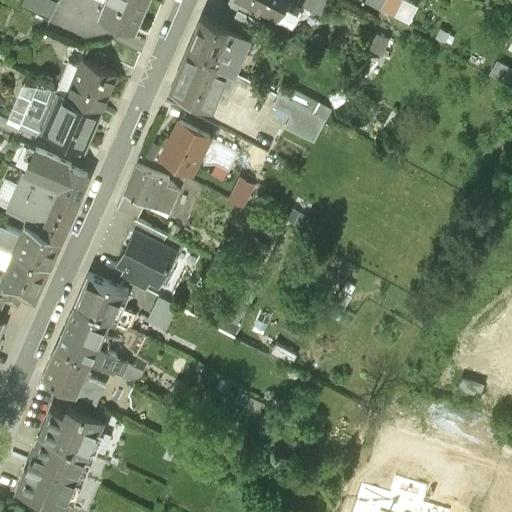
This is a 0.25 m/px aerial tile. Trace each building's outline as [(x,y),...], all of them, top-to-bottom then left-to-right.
[(145,0),(103,0),(100,9),(135,24),(145,0)] [(256,0),(293,20),(302,4),(294,0),(256,0)] [(372,0),(379,4),(381,1),(395,9),(400,0),(372,0)] [(229,23),(202,11),(188,43),(215,56),(220,44),(229,23)] [(215,56),(188,43),(172,83),(212,102),(226,67),(228,63),(225,62),(215,56)] [(215,56),(225,62),(231,49),(220,44),(215,56)] [(116,67),(84,52),(68,89),(100,104),(116,67)] [(511,62),(498,55),(491,68),(511,78),(511,62)] [(228,63),(226,67),(248,79),(250,75),(228,63)] [(100,104),(68,89),(62,86),(45,124),(84,141),(100,104)] [(326,115),(278,90),(273,100),(291,109),(285,121),(314,136),(326,115)] [(210,131),(180,115),(163,147),(179,156),(181,161),(186,164),(192,162),(193,163),(210,131)] [(79,151),(84,141),(45,124),(41,122),(38,130),(79,151)] [(58,154),(36,144),(25,169),(79,193),(88,171),(71,163),(71,161),(58,155),(58,154)] [(170,174),(138,160),(124,190),(144,199),(169,210),(180,186),(167,181),(170,174)] [(79,193),(25,169),(8,206),(27,214),(26,220),(26,221),(60,235),(79,193)] [(144,199),(124,190),(118,203),(139,212),(144,199)] [(131,225),(162,241),(167,231),(137,215),(131,225)] [(60,235),(26,221),(15,246),(15,247),(48,262),(60,235)] [(131,225),(124,238),(129,241),(119,260),(128,264),(148,275),(158,280),(166,264),(172,267),(180,251),(162,241),(131,225)] [(48,262),(15,247),(0,277),(0,278),(8,282),(6,287),(19,292),(21,288),(34,294),(48,262)] [(148,275),(128,264),(122,275),(143,285),(148,275)] [(129,288),(89,270),(75,301),(109,316),(125,323),(132,309),(121,304),(129,288)] [(180,305),(160,295),(148,317),(168,327),(180,305)] [(109,316),(75,301),(58,341),(83,353),(109,365),(114,353),(115,351),(97,343),(109,316)] [(83,353),(58,341),(44,373),(75,390),(88,361),(83,353)] [(114,353),(109,365),(137,380),(143,368),(114,353)] [(89,382),(83,393),(97,401),(102,389),(89,382)] [(78,407),(101,417),(106,406),(97,401),(83,393),(78,407)] [(65,506),(103,418),(101,417),(78,407),(70,404),(66,412),(52,406),(19,486),(65,506)]
